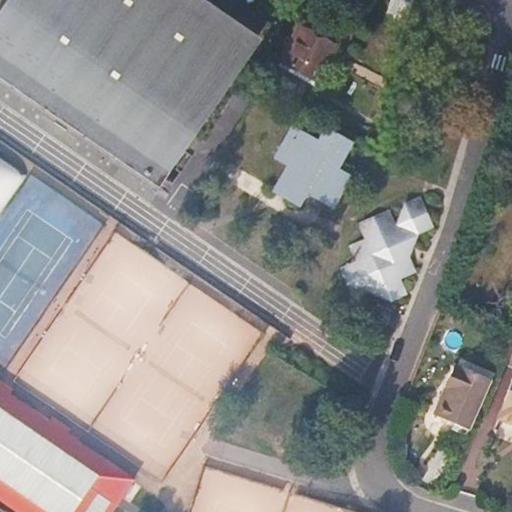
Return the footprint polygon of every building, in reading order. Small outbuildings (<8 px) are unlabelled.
[(189,143),(249,54),(169,0),(9,0),(0,14),(0,74),(5,78),(55,111),(51,117),(77,135),(81,129),(161,184),(189,143)] [(413,0),(402,33),(417,38),(429,0),(413,0)] [(299,26),(281,61),(317,80),(335,47),(299,26)] [(325,132),(319,145),(290,131),(278,157),(291,163),(278,191),(307,205),(313,192),(341,205),(355,177),(340,170),(352,145),(325,132)] [(0,172),(0,187),(1,197),(21,195),(19,171),(0,172)] [(351,269),(344,288),(368,297),(390,306),(413,247),(425,212),(404,204),(395,227),(370,218),(351,269)] [(432,411),(470,428),(485,392),(491,377),(458,364),(442,401),(436,399),(432,411)] [(511,375),(497,417),(511,423),(511,375)] [(0,500),(17,511),(113,511),(135,480),(68,434),(71,430),(53,418),(50,422),(10,395),(13,390),(0,381),(0,500)] [(285,433),(302,403),(277,390),(273,396),(259,388),(246,411),(285,433)]
